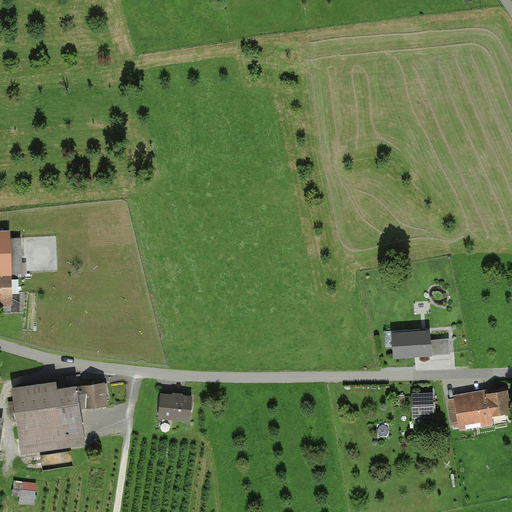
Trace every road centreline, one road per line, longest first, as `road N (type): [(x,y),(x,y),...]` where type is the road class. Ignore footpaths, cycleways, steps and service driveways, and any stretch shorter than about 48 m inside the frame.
road 1 (unclassified): [(0,344),(62,362),(234,379),(511,373)]
road 2 (track): [(129,432),(98,434),(79,448),(16,452),(10,390),(47,358)]
road 3 (track): [(117,511),(137,372)]
